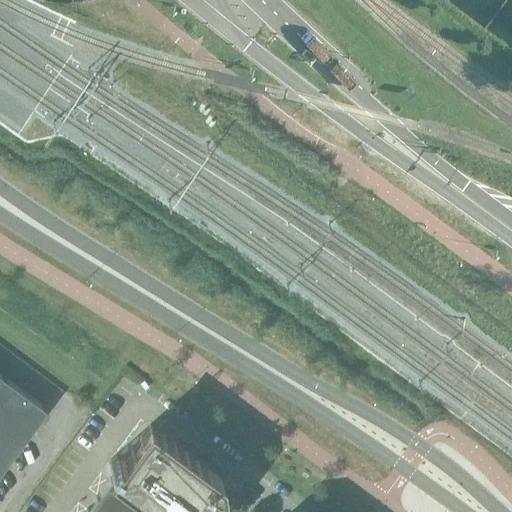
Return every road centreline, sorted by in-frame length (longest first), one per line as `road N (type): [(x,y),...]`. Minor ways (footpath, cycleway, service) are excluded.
road 1 (tertiary): [(501,511),(401,433),(0,186)]
road 2 (tertiary): [(0,214),(339,425),(461,511)]
road 3 (secondary): [(191,0),(511,239)]
road 4 (secondary): [(511,215),(388,119),(261,0)]
